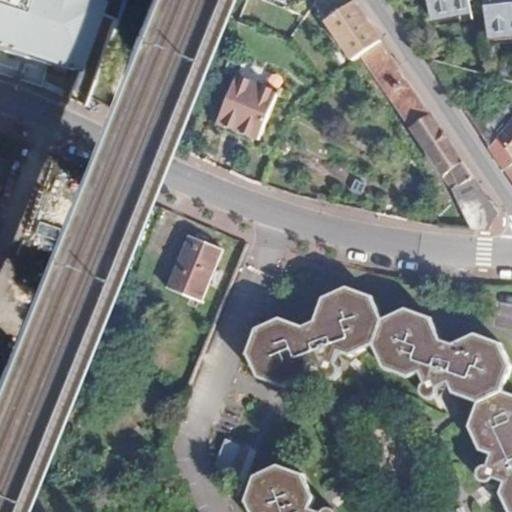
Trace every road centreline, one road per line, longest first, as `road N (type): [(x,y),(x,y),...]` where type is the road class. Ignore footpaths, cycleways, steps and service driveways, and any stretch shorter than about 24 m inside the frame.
road 1 (tertiary): [(511,254),(371,240),(270,217),(0,91)]
road 2 (residential): [(365,0),(511,209)]
